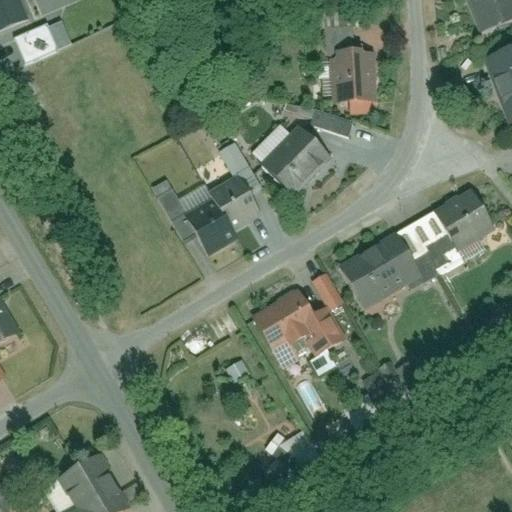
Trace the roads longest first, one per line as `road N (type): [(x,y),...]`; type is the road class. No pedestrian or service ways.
road 1 (residential): [(412,0),(413,143),(386,197),(98,374)]
road 2 (residential): [(0,228),(98,374)]
road 3 (residential): [(98,374),(173,511)]
